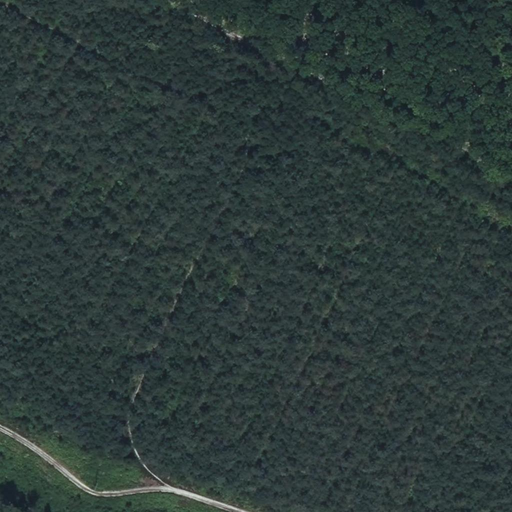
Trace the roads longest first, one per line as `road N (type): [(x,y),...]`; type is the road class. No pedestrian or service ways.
road 1 (track): [(171,489),(135,454),(128,411),(245,166),(245,132),(206,99),(1,0)]
road 2 (track): [(237,511),(171,489),(85,490),(0,427)]
